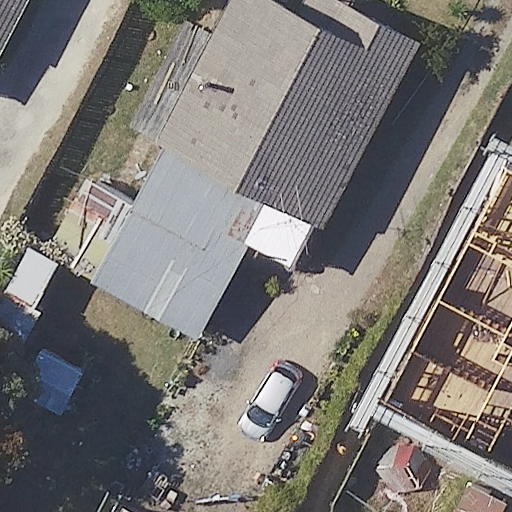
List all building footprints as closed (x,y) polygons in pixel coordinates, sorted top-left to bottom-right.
[(0,0),(0,75),(32,0),(0,0)] [(422,39),(349,0),(213,0),(74,263),(206,333),(256,239),(302,264),(422,39)] [(386,403),(401,410),(454,436),(511,463),(511,152),(505,150),(386,403)] [(82,403),(119,344),(64,310),(27,370),(82,403)] [(0,442),(44,474),(82,419),(28,380),(0,420),(0,442)] [(510,511),(511,511),(511,492),(459,466),(435,511),(510,511)] [(135,511),(115,502),(110,511),(135,511)]
